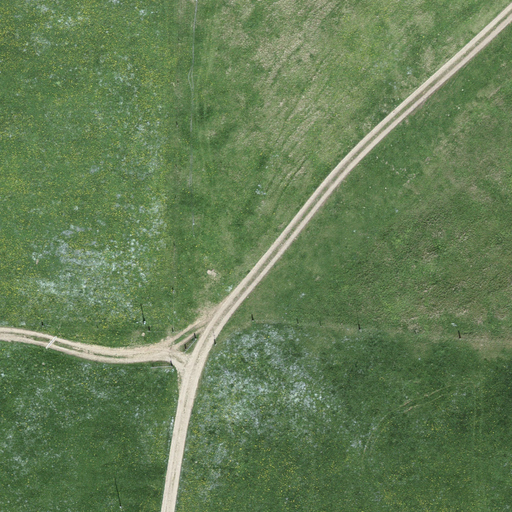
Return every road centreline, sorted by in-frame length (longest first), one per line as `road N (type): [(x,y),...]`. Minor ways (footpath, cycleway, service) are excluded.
road 1 (track): [(201,363),(285,249),(395,128),(511,23)]
road 2 (track): [(0,338),(42,335),(201,363)]
road 3 (track): [(165,511),(201,363)]
